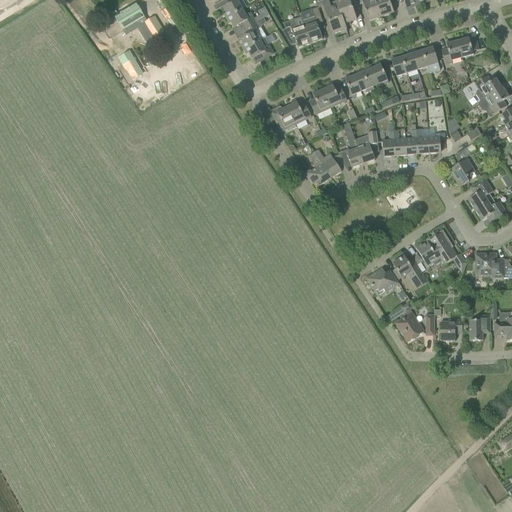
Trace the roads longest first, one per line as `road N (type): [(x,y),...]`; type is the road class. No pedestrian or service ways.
road 1 (residential): [(251,93),(256,116),(315,206),(368,181),(427,173),(454,213)]
road 2 (residential): [(251,93),(378,35),(482,5)]
road 3 (track): [(511,410),(414,511)]
